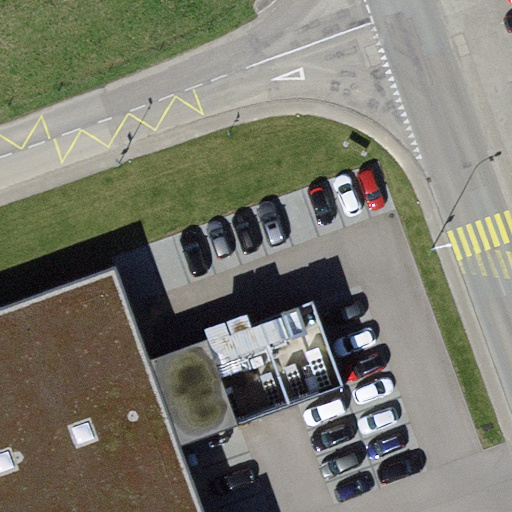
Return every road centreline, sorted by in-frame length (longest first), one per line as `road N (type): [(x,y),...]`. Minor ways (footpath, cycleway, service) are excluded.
road 1 (tertiary): [(0,159),(405,8)]
road 2 (secondary): [(405,8),(511,320)]
